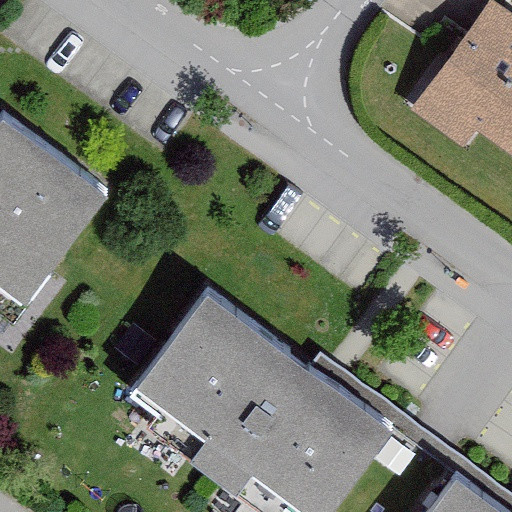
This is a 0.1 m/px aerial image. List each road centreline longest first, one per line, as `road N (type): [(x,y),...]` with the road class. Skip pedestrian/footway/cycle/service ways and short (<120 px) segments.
road 1 (residential): [(511,287),(270,116)]
road 2 (residential): [(270,116),(111,0)]
road 3 (residential): [(270,116),(354,0)]
